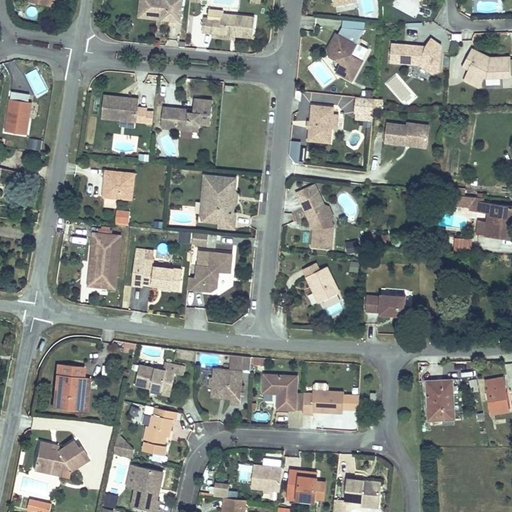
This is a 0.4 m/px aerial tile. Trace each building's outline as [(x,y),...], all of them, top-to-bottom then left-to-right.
[(142,0),(142,8),(159,10),(159,19),(179,21),(181,0),(142,0)] [(159,10),(142,8),(141,17),(159,19),(159,10)] [(203,30),(220,32),(244,34),(253,35),(255,15),(223,12),(222,18),(204,16),(203,30)] [(350,51),(355,41),(363,26),(341,25),(337,32),(335,31),(326,47),(330,55),(333,56),(338,54),(341,61),(336,70),(351,79),(362,58),(350,51)] [(244,34),(220,32),(220,38),(243,40),(244,34)] [(386,40),(385,58),(412,60),(426,70),(434,65),(436,41),(426,34),(419,42),(386,40)] [(455,66),(463,70),(472,50),(487,56),(487,52),(465,43),(455,66)] [(472,50),(463,70),(460,77),(475,83),(480,71),(507,70),(506,51),(487,52),(487,56),(472,50)] [(37,68),(25,74),(37,96),(48,90),(37,68)] [(101,93),(99,114),(135,118),(136,97),(124,95),(123,98),(115,97),(115,95),(101,93)] [(168,106),(166,126),(196,128),(196,120),(209,121),(210,97),(191,96),(190,107),(168,106)] [(24,119),(27,104),(9,100),(3,132),(24,136),(27,120),(24,119)] [(329,141),(330,131),(332,117),(333,105),(311,103),(308,139),(329,141)] [(158,125),(166,126),(168,106),(159,105),(158,125)] [(332,117),(330,131),(339,132),(340,118),(332,117)] [(404,122),(385,119),(383,139),(403,141),(404,136),(424,138),(426,122),(405,119),(404,122)] [(29,148),(42,150),(43,139),(30,138),(29,148)] [(290,160),(299,161),(301,141),(292,140),(290,160)] [(102,168),(99,192),(129,196),(132,171),(102,168)] [(203,172),(201,195),(205,195),(204,208),(217,210),(216,216),(216,223),(233,225),(234,209),(230,208),(230,203),(227,203),(228,192),(232,192),(233,175),(203,172)] [(239,193),(232,192),(228,192),(227,203),(230,203),(230,208),(234,209),(238,209),(239,193)] [(205,195),(201,195),(199,214),(216,216),(217,210),(204,208),(205,195)] [(304,203),(308,211),(313,209),(317,220),(317,226),(313,226),(312,243),(333,245),(335,223),(324,195),(304,203)] [(471,230),(485,231),(489,198),(475,197),(473,210),(471,211),(470,215),(472,216),(471,230)] [(511,200),(489,198),(485,231),(511,234),(511,200)] [(129,225),(130,210),(116,209),(116,224),(129,225)] [(313,209),(308,211),(313,226),(317,226),(317,220),(313,209)] [(90,229),(87,262),(91,262),(89,276),(93,276),(93,284),(112,286),(117,232),(90,229)] [(202,240),(203,230),(191,229),(190,239),(202,240)] [(386,244),(386,233),(370,232),(369,243),(386,244)] [(345,242),(348,253),(361,251),(358,240),(345,242)] [(139,285),(139,282),(163,285),(163,290),(178,291),(181,268),(149,265),(150,255),(143,254),(143,249),(133,248),(129,284),(139,285)] [(194,274),(192,287),(207,288),(214,284),(215,277),(211,273),(218,268),(227,269),(229,252),(207,249),(206,261),(195,260),(194,274)] [(91,262),(87,262),(85,283),(93,284),(93,276),(89,276),(91,262)] [(304,276),(307,283),(311,281),(320,300),(336,292),(324,266),(317,269),(314,262),(308,264),(312,272),(304,276)] [(300,269),(304,276),(312,272),(308,264),(300,269)] [(187,273),(186,287),(192,287),(194,274),(187,273)] [(311,281),(307,283),(316,301),(320,300),(311,281)] [(378,297),(364,296),(362,313),(377,314),(376,316),(402,317),(403,297),(378,295),(378,297)] [(181,350),(179,361),(193,364),(193,352),(181,350)] [(136,388),(149,390),(170,395),(174,375),(182,377),(184,367),(164,363),(162,372),(154,370),(140,367),(136,388)] [(54,408),(79,410),(83,377),(84,367),(59,365),(54,408)] [(210,388),(209,388),(208,397),(220,398),(220,395),(224,396),(224,398),(228,399),(228,403),(235,404),(237,373),(210,371),(209,381),(210,381),(210,388)] [(259,374),(259,388),(273,388),(273,394),(273,409),(292,410),(294,375),(259,374)] [(83,377),(79,410),(85,411),(89,377),(83,377)] [(502,378),(484,381),(488,413),(507,410),(502,378)] [(450,383),(424,384),(425,422),(451,420),(450,383)] [(310,389),(310,395),(325,395),(325,389),(323,387),(313,387),(310,389)] [(170,395),(149,390),(148,396),(168,400),(170,395)] [(345,392),(345,410),(359,410),(359,393),(345,392)] [(300,397),(300,416),(308,416),(308,412),(338,414),(339,396),(325,395),(310,395),(309,395),(309,397),(300,397)] [(161,417),(154,415),(150,430),(147,429),(142,452),(167,458),(169,448),(165,447),(166,440),(168,434),(172,435),(176,414),(163,411),(161,417)] [(129,447),(123,439),(119,436),(115,435),(111,454),(129,458),(129,447)] [(47,450),(47,445),(35,443),(31,471),(48,474),(48,467),(59,469),(68,470),(69,471),(79,463),(78,461),(85,454),(79,445),(76,448),(70,439),(54,452),(47,450)] [(125,487),(132,489),(136,466),(130,465),(125,487)] [(278,490),(280,467),(251,465),(249,488),(278,490)] [(136,466),(132,489),(134,489),(131,506),(152,510),(154,500),(156,492),(151,491),(153,484),(157,485),(160,471),(136,466)] [(48,467),(48,474),(58,476),(59,469),(48,467)] [(297,476),(298,470),(288,469),(286,499),(311,501),(314,477),(297,476)] [(361,484),(361,480),(345,479),(342,500),(357,502),(356,507),(374,509),(376,486),(361,484)] [(228,496),(229,482),(214,481),(214,495),(228,496)] [(229,506),(222,506),(221,511),(242,511),(244,499),(229,498),(229,506)] [(340,500),(332,499),(331,511),(339,511),(340,500)] [(49,511),(50,508),(29,503),(27,511),(49,511)]
